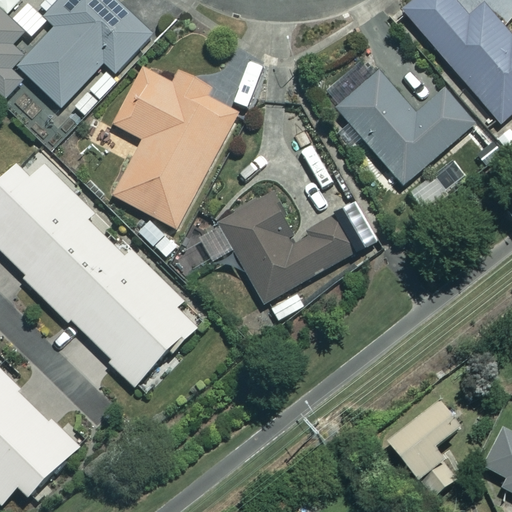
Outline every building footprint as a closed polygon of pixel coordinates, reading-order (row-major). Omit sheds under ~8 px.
[(151,35),(114,0),(56,0),(40,17),(47,23),(31,41),(0,11),(0,95),(4,99),(26,77),(60,109),(103,63),(114,74),(151,35)] [(467,18),(451,0),(416,0),(403,12),(499,124),(511,112),(511,38),(511,39),(482,4),(467,18)] [(171,84),(141,69),(112,125),(142,140),(113,198),(177,230),(235,114),(205,99),(210,89),(177,73),(171,84)] [(414,116),(378,73),(335,108),(401,186),(473,125),(444,91),(414,116)] [(92,212),(38,160),(24,175),(15,166),(0,181),(0,254),(135,385),(168,351),(172,354),(202,322),(127,250),(121,256),(84,220),(92,212)] [(285,224),(268,193),(196,234),(212,263),(232,251),(263,306),(362,249),(341,213),(286,244),(277,228),(285,224)] [(0,505),(16,489),(27,499),(77,446),(0,371),(0,505)] [(457,427),(436,402),(385,445),(431,500),(456,479),(431,449),(457,427)] [(511,434),(500,428),(480,467),(505,480),(501,489),(511,494),(511,434)]
